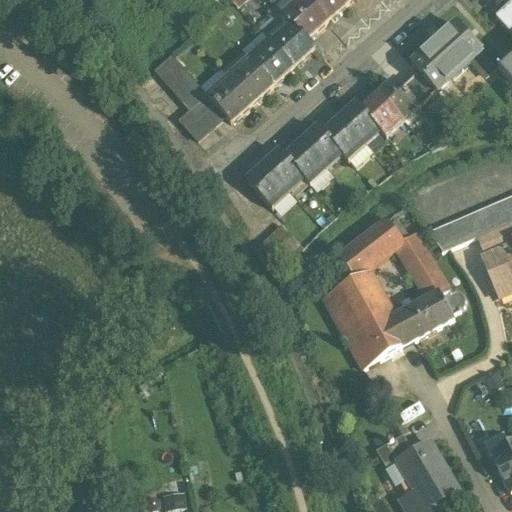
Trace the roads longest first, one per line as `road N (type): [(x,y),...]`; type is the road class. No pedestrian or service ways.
road 1 (track): [(159,224),(210,292),(261,397),(301,511)]
road 2 (residential): [(422,0),(242,158)]
